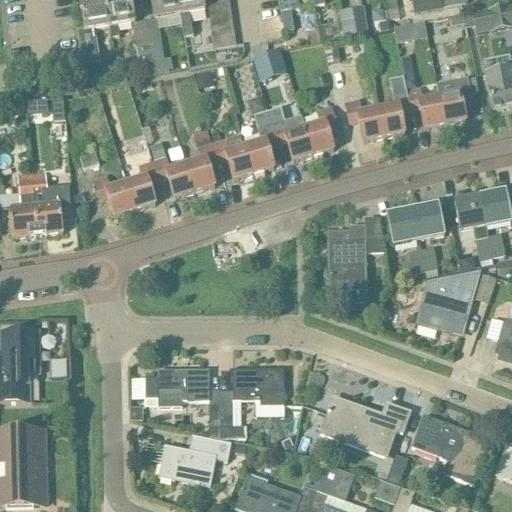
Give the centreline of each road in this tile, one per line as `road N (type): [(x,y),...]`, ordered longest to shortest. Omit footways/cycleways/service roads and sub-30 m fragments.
road 1 (residential): [(100,267),(322,193),(511,146)]
road 2 (residential): [(511,414),(300,335),(111,335)]
road 3 (residential): [(128,511),(113,493),(111,335)]
